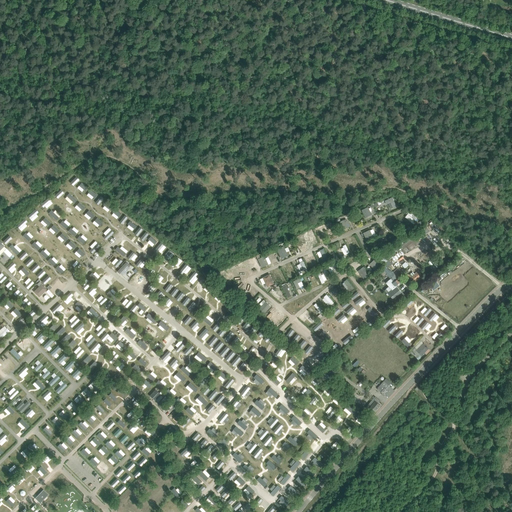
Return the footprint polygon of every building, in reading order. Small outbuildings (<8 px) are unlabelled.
[(81,183),(79,186),(84,190),(85,191),(88,188),(81,183)] [(69,193),(66,196),(67,197),(73,202),(74,203),(77,200),(69,193)] [(385,201),(386,204),(388,204),(390,209),(393,208),(397,207),(392,197),(385,201)] [(49,198),(41,205),(43,208),(45,206),(51,201),(49,198)] [(79,202),(76,205),(81,209),(82,210),(85,207),(79,202)] [(106,202),(103,205),(105,206),(109,210),(110,210),(112,207),(106,202)] [(361,210),(365,218),(372,215),(368,207),(361,210)] [(36,209),(28,216),(30,219),(36,214),(38,212),(36,209)] [(115,209),(112,212),(114,213),(118,217),(119,217),(121,214),(115,209)] [(51,210),(49,213),(56,220),(59,217),(53,212),(51,210)] [(89,210),(86,214),(91,218),(92,219),(95,216),(89,210)] [(45,217),(42,221),(47,225),(48,226),(51,223),(45,217)] [(97,218),(95,221),(99,225),(101,226),(103,223),(97,218)] [(25,219),(17,226),(19,229),(25,224),(27,222),(25,219)] [(337,223),(341,231),(349,227),(347,221),(345,222),(344,220),(337,223)] [(62,221),(60,224),(66,229),(68,226),(64,222),(62,221)] [(130,221),(128,224),(129,225),(134,229),(136,226),(130,221)] [(430,221),(413,233),(415,235),(401,245),(406,253),(420,243),(421,244),(438,231),(430,221)] [(53,225),(51,228),(55,232),(56,233),(59,230),(53,225)] [(71,228),(68,231),(74,236),(77,233),(72,229),(71,228)] [(106,235),(104,237),(106,240),(114,233),(111,230),(106,235)] [(370,230),(363,234),(367,242),(374,238),(373,237),(370,231),(370,230)] [(25,233),(23,236),(28,241),(31,238),(27,234),(25,233)] [(62,233),(59,236),(64,240),(65,241),(68,238),(62,233)] [(79,236),(77,239),(83,244),(85,241),(81,237),(79,236)] [(151,236),(148,239),(149,241),(154,244),(154,245),(155,244),(157,242),(151,236)] [(70,241),(68,244),(72,248),(73,249),(76,246),(70,241)] [(34,242),(32,244),(37,250),(40,247),(36,243),(34,242)] [(92,248),(90,251),(93,253),(100,246),(97,243),(92,248)] [(161,243),(154,251),(157,253),(159,251),(164,245),(161,243)] [(12,244),(9,247),(16,255),(19,252),(14,247),(12,244)] [(118,246),(115,250),(123,256),(126,253),(120,248),(118,246)] [(284,246),(277,250),(282,259),(288,256),(287,252),(290,251),(288,247),(285,249),(284,246)] [(79,248),(76,251),(81,256),(82,257),(85,254),(79,248)] [(320,257),(322,262),(328,259),(324,249),(320,251),(322,256),(320,257)] [(43,250),(40,253),(45,258),(48,256),(44,251),(43,250)] [(169,250),(162,258),(165,261),(167,258),(172,252),(169,250)] [(133,252),(127,258),(130,260),(131,259),(135,254),(136,254),(133,252)] [(265,256),(258,259),(262,268),(269,265),(269,264),(271,263),(268,257),(266,258),(265,256)] [(177,257),(170,265),(173,267),(175,265),(180,259),(179,258),(177,257)] [(50,258),(48,261),(53,266),(56,263),(52,259),(50,258)] [(114,265),(117,268),(123,261),(120,258),(118,260),(114,265)] [(141,259),(136,265),(139,267),(140,266),(144,261),(141,259)] [(369,264),(375,272),(381,267),(375,259),(369,264)] [(13,262),(7,268),(10,271),(14,267),(16,265),(13,262)] [(74,267),(73,268),(76,271),(81,265),(78,263),(74,267)] [(186,264),(179,272),(182,275),(184,272),(189,267),(186,264)] [(58,265),(55,268),(61,274),(64,271),(59,267),(58,265)] [(121,273),(127,267),(124,265),(118,271),(121,273)] [(23,267),(21,270),(25,274),(26,276),(29,273),(23,267)] [(150,267),(145,273),(148,275),(149,274),(153,269),(150,267)] [(336,276),(331,267),(327,269),(333,279),(336,276)] [(357,271),(364,280),(370,275),(364,267),(357,271)] [(409,276),(411,278),(414,282),(422,276),(416,268),(412,272),(413,273),(409,276)] [(92,272),(89,275),(95,281),(98,278),(93,274),(92,272)] [(195,272),(188,280),(191,282),(196,277),(198,274),(195,272)] [(159,274),(154,280),(157,282),(158,281),(161,276),(162,276),(159,274)] [(263,278),(266,284),(264,285),(265,287),(266,286),(267,287),(274,284),(270,274),(263,278)] [(389,286),(384,290),(387,293),(386,294),(388,296),(389,294),(393,299),(401,293),(397,288),(395,286),(396,285),(394,283),(391,279),(386,283),(389,286)] [(27,284),(25,286),(28,289),(34,283),(31,280),(27,284)] [(39,286),(34,292),(39,297),(46,290),(42,285),(43,284),(40,281),(37,284),(39,286)] [(84,285),(82,287),(84,289),(85,290),(91,284),(88,281),(84,285)] [(99,281),(97,284),(104,292),(107,289),(106,288),(101,283),(99,281)] [(8,288),(6,289),(9,292),(15,286),(12,283),(8,288)] [(151,283),(145,290),(148,292),(150,291),(154,286),(151,283)] [(50,290),(55,295),(61,290),(56,284),(50,290)] [(208,284),(205,287),(210,291),(212,292),(214,289),(208,284)] [(94,286),(87,292),(90,295),(95,290),(96,289),(94,286)] [(110,290),(107,293),(115,300),(118,297),(116,296),(110,291),(110,290)] [(160,290),(154,297),(157,300),(159,298),(163,294),(163,293),(161,292),(160,290)] [(16,296),(14,297),(17,300),(23,294),(20,292),(16,296)] [(70,292),(62,299),(65,302),(71,297),(73,295),(70,292)] [(219,293),(216,296),(221,300),(223,301),(225,298),(219,293)] [(99,302),(98,302),(101,305),(107,299),(104,296),(103,298),(99,302)] [(168,297),(162,304),(165,307),(167,305),(171,301),(171,300),(168,297)] [(124,305),(127,308),(132,302),(129,299),(128,300),(124,305)] [(8,300),(5,303),(9,307),(10,308),(13,306),(8,300)] [(24,304),(22,306),(25,309),(31,303),(28,300),(24,304)] [(259,309),(264,314),(271,307),(266,301),(266,302),(264,300),(259,304),(261,306),(259,309)] [(78,301),(75,304),(77,306),(81,310),(84,307),(78,301)] [(59,303),(52,311),(54,313),(56,311),(62,306),(59,303)] [(139,303),(137,306),(138,307),(141,309),(144,311),(146,308),(139,303)] [(135,304),(128,312),(131,315),(138,307),(137,306),(135,304)] [(232,304),(230,307),(230,308),(236,313),(238,314),(241,311),(232,304)] [(16,308),(13,311),(17,315),(19,317),(22,314),(16,308)] [(91,308),(88,311),(94,316),(96,318),(99,315),(91,308)] [(149,313),(146,317),(148,318),(152,321),(154,323),(157,320),(149,313)] [(243,314),(238,320),(241,323),(246,316),(243,314)] [(46,315),(38,322),(41,325),(46,320),(49,318),(46,315)] [(124,316),(117,323),(120,326),(121,325),(125,320),(127,319),(124,316)] [(204,316),(202,319),(210,326),(213,323),(212,322),(206,317),(204,316)] [(71,323),(69,325),(72,328),(79,320),(77,317),(71,323)] [(250,319),(244,326),(247,328),(253,321),(250,319)] [(161,321),(158,324),(160,325),(164,329),(167,331),(169,328),(161,321)] [(196,321),(190,327),(193,330),(197,325),(199,324),(196,321)] [(218,322),(212,329),(215,332),(221,325),(218,322)] [(82,323),(74,330),(77,333),(82,327),(85,325),(82,323)] [(54,324),(47,330),(50,333),(57,327),(54,324)] [(255,325),(250,331),(253,333),(259,326),(256,324),(255,325)] [(35,325),(29,331),(32,334),(34,331),(38,328),(35,325)] [(98,331),(96,333),(99,336),(106,328),(103,325),(98,331)] [(264,326),(259,333),(262,336),(268,329),(264,326)] [(224,327),(218,334),(221,337),(227,330),(224,327)] [(61,328),(55,334),(58,337),(64,331),(61,328)] [(128,328),(125,331),(133,338),(135,335),(134,334),(130,330),(128,328)] [(206,328),(199,336),(202,339),(207,333),(209,331),(206,328)] [(271,331),(265,338),(268,341),(274,334),(271,331)] [(42,332),(36,338),(39,341),(42,338),(45,335),(42,332)] [(106,332),(100,339),(103,342),(107,338),(109,336),(109,335),(106,332)] [(230,332),(224,339),(227,342),(233,335),(230,332)] [(109,335),(109,336),(113,340),(115,341),(117,338),(111,333),(109,335)] [(66,335),(60,342),(63,345),(69,338),(66,335)] [(408,347),(409,347),(415,341),(409,335),(403,342),(404,344),(403,345),(407,349),(408,347)] [(87,342),(85,344),(88,347),(96,339),(93,336),(87,342)] [(215,336),(209,343),(212,345),(218,339),(215,336)] [(236,337),(230,344),(233,347),(239,340),(238,339),(236,337)] [(52,338),(43,346),(44,347),(45,348),(46,349),(49,346),(54,341),(52,338)] [(140,340),(137,343),(145,350),(148,347),(146,346),(142,342),(140,340)] [(72,341),(66,347),(69,350),(75,344),(72,341)] [(120,341),(117,344),(123,349),(125,351),(128,348),(120,341)] [(221,341),(215,348),(218,351),(224,344),(221,341)] [(97,342),(90,350),(93,353),(95,350),(100,345),(97,342)] [(177,347),(175,350),(178,352),(186,344),(183,342),(177,347)] [(155,349),(153,351),(156,354),(163,346),(160,343),(159,344),(155,349)] [(415,350),(422,356),(425,353),(427,355),(431,351),(423,343),(415,350)] [(191,344),(186,351),(189,353),(195,346),(191,344)] [(59,345),(50,353),(51,354),(52,355),(53,356),(56,353),(62,348),(59,345)] [(282,345),(275,354),(279,356),(283,349),(285,347),(282,345)] [(227,346),(221,353),(224,356),(230,349),(227,346)] [(240,346),(237,349),(244,355),(247,352),(245,350),(240,346)] [(13,348),(10,351),(18,359),(19,359),(20,357),(21,357),(21,356),(18,353),(13,348)] [(76,354),(74,356),(77,359),(84,351),(81,348),(76,354)] [(130,351),(127,354),(132,358),(134,359),(137,356),(130,351)] [(168,351),(161,358),(164,361),(169,356),(171,353),(168,351)] [(232,351),(226,358),(229,360),(235,354),(232,351)] [(66,352),(58,360),(58,361),(59,363),(60,363),(61,363),(64,360),(69,355),(66,352)] [(199,352),(196,355),(202,360),(204,362),(207,359),(199,352)] [(110,358),(108,360),(111,363),(118,355),(116,353),(110,358)] [(247,360),(253,365),(259,358),(253,353),(247,360)] [(238,356),(232,363),(235,365),(241,358),(238,356)] [(293,356),(290,359),(290,360),(295,364),(296,365),(299,362),(293,356)] [(87,357),(81,363),(84,366),(90,359),(87,357)] [(175,358),(169,365),(172,367),(176,363),(178,361),(175,358)] [(122,359),(115,367),(117,369),(123,364),(125,362),(122,359)] [(73,360),(65,368),(65,369),(67,370),(68,371),(68,370),(71,368),(76,363),(73,360)] [(93,362),(87,369),(90,372),(96,365),(93,362)] [(210,362),(208,365),(214,370),(216,372),(218,369),(210,362)] [(37,365),(34,369),(37,371),(43,365),(40,363),(37,365)] [(303,365),(300,369),(301,369),(305,373),(308,375),(310,372),(303,365)] [(25,366),(18,374),(20,377),(26,371),(28,369),(25,366)] [(183,366),(180,369),(188,376),(191,373),(185,368),(183,366)] [(80,367),(72,375),(72,376),(74,377),(75,378),(78,375),(83,370),(80,367)] [(208,379),(214,372),(210,368),(204,376),(208,379)] [(98,369),(92,376),(95,378),(101,372),(98,369)] [(45,373),(41,376),(44,379),(50,373),(48,370),(45,373)] [(221,371),(218,374),(220,376),(225,380),(227,377),(221,371)] [(148,372),(146,375),(152,381),(155,378),(150,374),(148,372)] [(178,372),(175,375),(181,380),(183,382),(186,379),(178,372)] [(197,373),(192,380),(195,382),(201,375),(197,373)] [(293,373),(286,381),(289,383),(290,382),(294,378),(296,375),(293,373)] [(257,374),(254,377),(254,378),(260,383),(262,384),(264,381),(257,374)] [(54,378),(48,383),(51,386),(59,378),(59,377),(58,376),(57,375),(56,375),(54,378)] [(105,376),(99,382),(102,385),(108,379),(105,376)] [(274,376),(271,379),(278,385),(280,382),(276,378),(274,376)] [(314,376),(311,379),(312,380),(317,383),(319,385),(322,382),(314,376)] [(143,378),(141,381),(147,386),(149,388),(151,385),(143,378)] [(204,378),(198,385),(201,387),(207,380),(204,378)] [(231,378),(225,384),(229,387),(234,380),(231,378)] [(38,379),(35,382),(40,388),(42,390),(45,387),(38,379)] [(158,380),(156,383),(162,389),(165,386),(160,382),(158,380)] [(93,381),(91,384),(93,387),(94,387),(97,390),(99,388),(93,381)] [(377,389),(381,392),(384,396),(385,395),(388,397),(394,390),(384,381),(377,389)] [(110,382),(108,385),(115,391),(117,387),(112,384),(110,382)] [(190,382),(187,385),(188,385),(193,391),(195,392),(198,389),(190,382)] [(61,386),(56,391),(58,394),(67,386),(66,385),(65,383),(64,383),(61,386)] [(208,386),(202,392),(205,395),(211,388),(208,386)] [(247,386),(240,394),(244,396),(249,390),(250,388),(247,386)] [(326,386),(323,389),(325,390),(329,394),(330,395),(332,391),(326,386)] [(270,387),(268,390),(268,391),(274,396),(275,397),(278,394),(270,387)] [(86,388),(83,391),(86,394),(89,397),(92,394),(86,388)] [(10,395),(8,397),(11,399),(19,392),(16,389),(15,389),(10,395)] [(119,389),(117,392),(124,397),(126,394),(121,390),(119,389)] [(168,389),(165,392),(172,398),(175,395),(170,391),(168,389)] [(303,394),(301,396),(303,397),(304,399),(311,392),(308,389),(307,390),(303,394)] [(48,390),(42,396),(45,399),(49,395),(51,393),(48,390)] [(343,393),(349,398),(351,395),(346,390),(343,393)] [(214,391),(208,398),(211,400),(217,394),(214,391)] [(79,395),(76,398),(79,400),(82,404),(85,401),(79,395)] [(200,395),(197,398),(203,403),(205,405),(208,403),(200,395)] [(314,395),(308,402),(311,405),(313,403),(317,399),(317,398),(314,395)] [(337,395),(334,398),(334,399),(339,403),(340,404),(343,401),(337,395)] [(221,396),(215,402),(218,405),(224,398),(221,396)] [(289,396),(286,399),(294,406),(297,403),(296,402),(291,398),(289,396)] [(380,401),(376,397),(365,409),(370,413),(372,410),(374,412),(380,405),(378,403),(380,401)] [(137,398),(135,401),(141,406),(143,408),(146,405),(137,398)] [(178,398),(175,401),(182,407),(185,404),(180,400),(178,398)] [(237,398),(231,406),(234,408),(239,402),(241,400),(237,398)] [(257,400),(254,403),(262,410),(265,407),(264,406),(258,401),(257,400)] [(22,401),(16,407),(22,412),(30,404),(27,401),(24,404),(22,401)] [(72,402),(69,405),(72,407),(75,411),(78,408),(72,402)] [(282,404),(279,407),(285,413),(287,414),(289,411),(282,404)] [(98,405),(96,407),(100,412),(101,411),(103,413),(104,411),(98,405)] [(347,405),(345,408),(351,413),(353,414),(356,411),(347,405)] [(9,406),(6,409),(10,413),(12,415),(15,412),(9,406)] [(150,407),(144,414),(147,417),(151,412),(153,410),(150,407)] [(188,407),(186,410),(192,416),(195,413),(190,409),(188,407)] [(254,407),(251,410),(257,415),(258,417),(261,414),(254,407)] [(30,408),(25,414),(28,417),(29,416),(33,411),(30,408)] [(302,408),(299,411),(307,418),(309,415),(308,414),(304,410),(302,408)] [(328,414),(326,416),(329,419),(336,410),(333,408),(328,414)] [(206,414),(201,409),(193,416),(198,421),(206,414)] [(180,410),(175,417),(178,420),(184,413),(180,410)] [(128,418),(127,419),(130,422),(136,416),(133,413),(128,418)] [(225,413),(218,420),(222,423),(227,417),(228,415),(225,413)] [(338,413),(333,420),(336,422),(340,418),(341,416),(338,413)] [(359,414),(356,417),(357,418),(362,422),(363,423),(365,420),(359,414)] [(88,415),(85,417),(92,424),(94,421),(94,420),(90,416),(88,415)] [(294,416),(291,419),(297,424),(299,426),(302,423),(294,416)] [(188,417),(182,423),(185,426),(191,420),(188,417)] [(270,424),(269,425),(272,428),(279,420),(275,417),(275,418),(270,424)] [(21,419),(19,422),(25,428),(26,429),(29,426),(21,419)] [(240,420),(237,423),(245,430),(248,427),(247,427),(241,421),(240,420)] [(136,421),(128,429),(131,431),(137,426),(139,424),(136,421)] [(81,422),(78,425),(84,431),(87,428),(83,423),(81,422)] [(280,423),(273,431),(276,434),(277,434),(282,428),(283,426),(280,423)] [(319,424),(316,427),(323,433),(326,430),(324,428),(320,424),(319,424)] [(236,426),(233,429),(233,430),(239,435),(241,436),(244,433),(236,426)] [(348,433),(347,433),(351,436),(356,429),(353,426),(352,428),(348,433)] [(149,427),(146,430),(151,434),(152,435),(155,432),(149,427)] [(170,427),(168,430),(173,435),(175,437),(178,435),(170,427)] [(45,428),(43,429),(49,436),(52,433),(48,429),(48,428),(47,429),(45,428)] [(75,429),(72,432),(77,438),(80,435),(76,431),(75,429)] [(210,429),(207,432),(214,439),(217,436),(217,435),(211,430),(210,429)] [(260,435),(259,437),(262,439),(269,432),(265,429),(260,435)] [(310,429),(307,432),(307,433),(313,438),(315,439),(317,436),(310,429)] [(99,433),(97,435),(102,441),(105,438),(100,434),(99,433)] [(270,435),(263,443),(266,446),(266,445),(271,439),(273,438),(270,435)] [(68,436),(65,439),(70,445),(73,442),(69,437),(68,436)] [(290,436),(287,439),(295,446),(298,443),(297,443),(291,437),(290,436)] [(95,437),(92,440),(96,445),(97,446),(100,443),(95,437)] [(138,438),(135,441),(141,447),(144,444),(140,439),(138,438)] [(221,439),(218,442),(226,449),(228,446),(222,441),(221,439)] [(108,441),(105,444),(111,450),(114,447),(113,446),(109,442),(108,441)] [(248,449),(247,450),(251,453),(257,445),(254,442),(254,443),(248,449)] [(285,442),(283,445),(289,450),(290,451),(293,448),(285,442)] [(60,443),(57,446),(63,452),(66,449),(61,445),(60,443)] [(333,449),(331,450),(334,453),(341,446),(339,443),(338,444),(333,449)] [(31,444),(28,447),(34,453),(37,450),(32,445),(31,444)] [(103,446),(100,449),(105,453),(106,454),(109,451),(103,446)] [(158,451),(156,453),(159,455),(165,450),(162,447),(158,451)] [(259,447),(253,455),(256,458),(261,451),(263,450),(259,447)] [(26,448),(23,451),(27,456),(28,458),(32,455),(26,448)] [(83,448),(80,451),(86,457),(89,454),(84,450),(83,448)] [(144,448),(141,451),(147,456),(150,453),(145,449),(144,448)] [(187,448),(180,454),(183,457),(185,455),(189,451),(187,448)] [(302,455),(300,457),(303,460),(311,451),(308,448),(307,449),(302,455)] [(322,455),(325,457),(322,460),(325,463),(332,454),(326,449),(322,455)] [(117,451),(115,453),(120,459),(123,456),(118,452),(117,451)] [(235,452),(232,455),(240,463),(243,460),(242,459),(237,454),(235,452)] [(46,454),(40,460),(43,463),(45,461),(49,457),(46,454)] [(113,455),(110,458),(114,462),(116,464),(118,461),(113,455)] [(274,455),(271,458),(279,464),(282,461),(275,456),(274,455)] [(315,457),(312,460),(318,466),(321,468),(323,465),(315,457)] [(92,458),(89,460),(95,466),(98,463),(93,459),(92,458)] [(192,466),(195,470),(201,464),(198,460),(197,462),(192,466)] [(269,460),(266,463),(272,469),(274,470),(277,467),(269,460)] [(292,466),(290,468),(293,471),(300,463),(297,460),(292,466)] [(30,463),(24,469),(27,472),(28,471),(33,466),(30,463)] [(245,464),(242,467),(250,474),(253,471),(252,471),(247,466),(245,464)] [(41,466),(38,469),(39,470),(44,475),(47,472),(41,466)] [(307,466),(304,470),(311,475),(313,476),(316,473),(307,466)] [(10,472),(8,474),(11,477),(19,470),(16,467),(10,472)] [(201,470),(199,473),(206,480),(209,478),(208,477),(203,472),(201,470)] [(22,473),(14,481),(17,483),(19,481),(23,477),(24,476),(22,473)] [(285,476),(280,482),(283,485),(291,476),(288,473),(285,476)] [(194,474),(191,477),(191,478),(197,483),(198,485),(201,482),(198,479),(194,474)] [(299,476),(296,479),(302,485),(304,487),(307,483),(299,476)] [(239,477),(236,480),(240,484),(242,486),(245,483),(239,477)] [(260,477),(257,480),(264,487),(267,484),(261,478),(260,477)] [(11,484),(5,489),(8,492),(9,491),(13,487),(13,486),(11,484)] [(272,491),(270,493),(273,496),(281,487),(278,485),(277,485),(272,491)] [(248,486),(245,489),(250,493),(252,495),(255,492),(248,486)] [(291,486),(288,489),(294,494),(296,496),(299,493),(291,486)] [(174,488),(171,490),(177,497),(180,494),(176,490),(174,488)] [(43,490),(35,498),(40,503),(49,494),(43,490)] [(210,495),(207,498),(208,498),(213,504),(215,505),(218,502),(210,495)] [(282,496),(279,499),(285,504),(288,506),(290,503),(282,496)] [(69,507),(72,505),(64,497),(62,500),(69,507)] [(8,498),(6,501),(12,507),(14,504),(13,503),(9,499),(8,498)] [(183,499),(180,502),(186,508),(189,505),(184,501),(183,499)]
